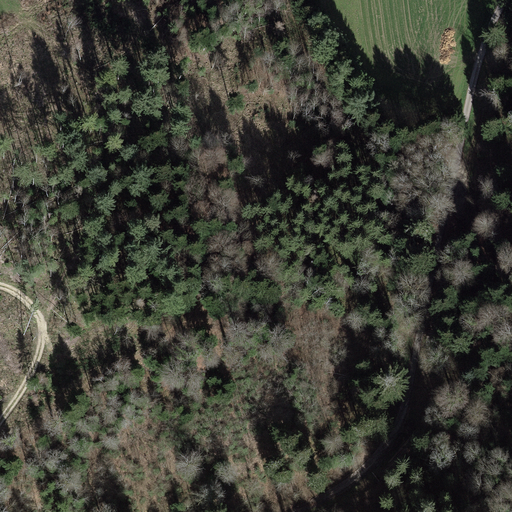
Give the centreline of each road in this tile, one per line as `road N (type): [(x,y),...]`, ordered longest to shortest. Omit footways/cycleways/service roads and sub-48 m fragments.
road 1 (track): [(503,0),(479,59),(400,409),(376,454),(338,488),(289,511)]
road 2 (track): [(0,281),(26,297),(43,336),(0,417)]
